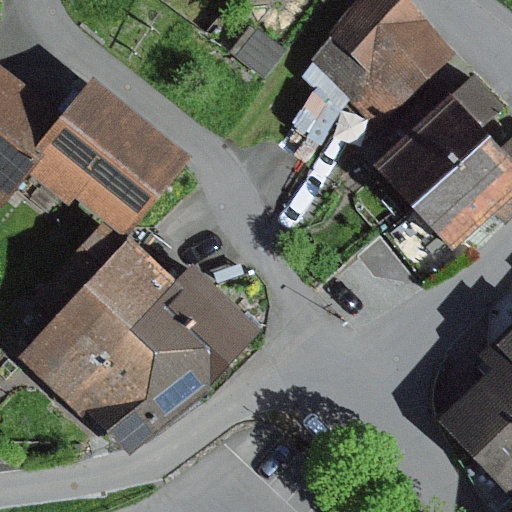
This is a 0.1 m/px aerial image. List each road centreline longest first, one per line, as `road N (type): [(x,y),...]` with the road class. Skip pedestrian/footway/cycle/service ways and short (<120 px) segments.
road 1 (residential): [(321,343),(248,236),(210,161),(48,20),(40,0)]
road 2 (residential): [(321,343),(166,454),(93,481),(0,498)]
road 3 (residential): [(361,388),(511,250)]
road 4 (residential): [(450,511),(420,452),(361,388)]
